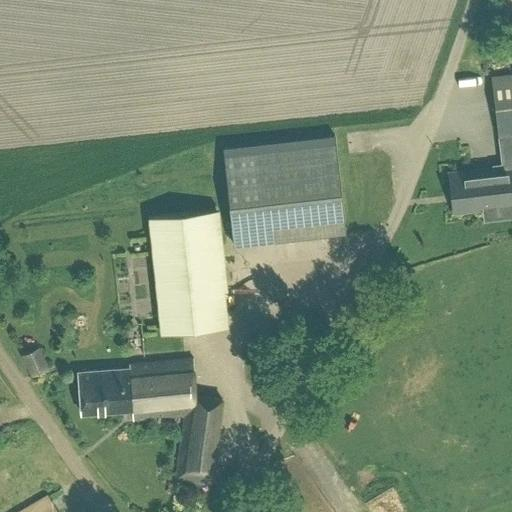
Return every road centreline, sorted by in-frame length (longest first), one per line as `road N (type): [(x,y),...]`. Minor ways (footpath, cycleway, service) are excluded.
road 1 (residential): [(230,511),(387,236),(474,0)]
road 2 (residential): [(108,511),(0,357)]
